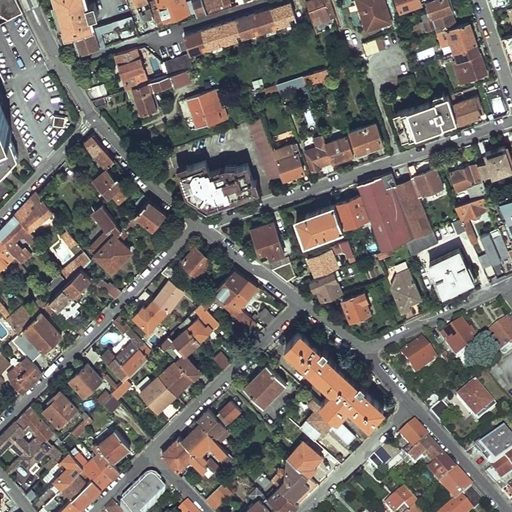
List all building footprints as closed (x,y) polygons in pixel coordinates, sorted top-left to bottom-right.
[(0,0),(0,15),(8,21),(23,13),(15,0),(0,0)] [(57,0),(67,34),(72,33),(74,32),(94,26),(92,15),(98,13),(94,1),(88,4),(86,0),(57,0)] [(145,18),(155,15),(149,1),(149,0),(135,0),(141,16),(145,18)] [(155,15),(160,29),(164,27),(162,20),(185,12),(186,15),(196,11),(192,1),(186,3),(184,0),(152,0),(149,1),(155,15)] [(198,17),(208,14),(203,0),(197,0),(193,2),(196,11),(198,17)] [(206,0),(210,11),(232,4),(230,0),(206,0)] [(304,0),(313,22),(322,18),(319,7),(331,3),(330,0),(304,0)] [(364,8),(361,0),(355,0),(359,9),(364,8)] [(359,9),(366,31),(393,22),(385,0),(361,0),(364,8),(359,9)] [(396,0),(401,12),(425,4),(423,0),(396,0)] [(432,17),(432,18),(453,10),(454,10),(450,0),(428,0),(426,1),(427,4),(426,4),(428,10),(421,13),(424,20),(432,17)] [(185,36),(191,53),(296,20),(296,19),(291,2),(185,36)] [(458,8),(460,14),(474,9),(472,3),(458,8)] [(435,27),(437,32),(458,25),(453,10),(432,18),(432,17),(424,20),(419,21),(421,27),(423,31),(435,27)] [(119,18),(121,24),(134,20),(132,14),(119,18)] [(74,32),(82,53),(107,45),(105,40),(99,42),(95,30),(101,28),(102,32),(122,26),(121,24),(119,18),(94,26),(74,32)] [(407,28),(408,32),(421,27),(419,21),(407,28)] [(451,43),(454,53),(469,48),(469,46),(479,43),(472,21),(461,24),(458,25),(437,32),(442,46),(451,43)] [(59,38),(62,46),(71,42),(70,40),(74,40),(72,33),(67,34),(59,38)] [(510,60),(511,59),(511,33),(502,37),(510,60)] [(385,48),(381,36),(363,42),(367,54),(385,48)] [(489,73),(479,43),(469,46),(469,48),(454,53),(452,53),(454,59),(452,60),(460,83),(489,73)] [(117,53),(128,87),(149,81),(137,47),(117,53)] [(168,74),(192,66),(189,54),(164,61),(168,74)] [(338,65),(340,72),(348,69),(347,63),(338,65)] [(304,74),(306,81),(312,79),(314,83),(332,76),(329,65),(328,65),(304,74)] [(133,86),(140,114),(157,108),(151,92),(172,85),(173,87),(195,80),(192,66),(168,74),(149,81),(133,86)] [(278,83),(280,89),(306,81),(304,74),(278,83)] [(93,98),(104,95),(108,94),(104,83),(86,88),(93,98)] [(253,91),(255,97),(280,89),(278,83),(253,91)] [(188,97),(197,127),(228,118),(224,107),(222,108),(215,88),(188,97)] [(457,119),(458,124),(483,116),(475,94),(457,100),(454,92),(448,94),(457,119)] [(393,111),(402,138),(457,119),(448,94),(448,93),(393,111)] [(93,98),(96,106),(106,103),(104,95),(93,98)] [(0,174),(4,177),(11,169),(8,166),(18,157),(9,136),(12,134),(0,104),(0,174)] [(52,125),(62,127),(63,117),(54,115),(52,125)] [(249,123),(269,184),(281,179),(262,119),(249,123)] [(350,130),(358,151),(383,143),(375,122),(350,130)] [(88,138),(83,142),(104,167),(102,170),(104,171),(106,170),(116,160),(92,133),(88,138)] [(303,144),(312,170),(320,168),(319,165),(333,161),(327,141),(325,138),(324,135),(323,133),(305,140),(303,142),(303,144)] [(327,141),(333,161),(353,154),(347,135),(327,141)] [(302,156),(297,141),(276,149),(285,178),(304,171),(299,157),(302,156)] [(511,149),(511,150),(508,142),(483,151),(486,159),(477,162),(482,176),(491,172),(492,176),(511,169),(511,149)] [(189,193),(208,205),(256,189),(248,164),(228,169),(226,164),(219,166),(220,171),(210,174),(206,160),(181,169),(189,193)] [(326,163),(331,174),(338,171),(333,161),(326,163)] [(449,171),(456,191),(467,188),(471,199),(485,195),(488,194),(482,176),(477,162),(477,161),(449,171)] [(414,178),(421,196),(443,187),(436,167),(420,173),(415,164),(409,166),(414,178)] [(104,171),(94,180),(116,204),(128,194),(106,170),(104,171)] [(382,247),(384,250),(389,248),(408,241),(434,229),(421,196),(414,178),(399,184),(393,171),(359,182),(362,193),(370,216),(382,247)] [(499,199),(501,204),(497,205),(511,240),(511,188),(499,193),(501,198),(499,199)] [(15,214),(29,230),(53,212),(36,191),(26,202),(15,214)] [(133,204),(139,210),(149,198),(144,193),(133,204)] [(337,202),(345,225),(370,216),(362,193),(337,202)] [(466,230),(473,246),(480,243),(469,217),(471,216),(472,218),(476,219),(480,217),(483,214),(482,212),(491,208),(485,195),(471,199),(455,204),(461,218),(466,230)] [(135,223),(138,225),(143,219),(154,227),(166,212),(149,198),(139,210),(131,219),(135,223)] [(298,216),(307,240),(345,226),(345,225),(337,202),(298,216)] [(94,211),(108,228),(110,226),(118,233),(121,230),(114,222),(115,221),(102,204),(94,211)] [(0,229),(0,236),(22,264),(32,255),(28,252),(27,253),(14,237),(21,230),(32,242),(36,239),(29,230),(15,214),(6,223),(0,229)] [(452,222),(457,234),(466,230),(461,218),(452,222)] [(90,246),(113,269),(131,251),(121,240),(127,233),(125,231),(132,224),(134,225),(135,223),(131,219),(121,230),(118,233),(110,226),(108,228),(90,246)] [(272,269),(290,261),(287,253),(285,253),(274,219),(253,227),(261,249),(267,248),(271,259),(264,262),(272,269)] [(408,241),(414,253),(439,242),(434,229),(408,241)] [(77,242),(68,231),(63,235),(71,246),(77,242)] [(22,264),(0,236),(0,269),(10,259),(15,264),(14,269),(18,273),(22,273),(26,269),(22,264)] [(311,256),(317,273),(340,264),(336,253),(347,248),(350,254),(354,253),(349,239),(331,245),(332,248),(311,256)] [(511,262),(511,258),(508,250),(507,246),(496,250),(503,267),(511,262)] [(212,263),(195,247),(181,262),(187,268),(184,271),(189,276),(193,273),(198,278),(212,263)] [(441,294),(442,297),(458,289),(457,288),(460,287),(460,288),(478,280),(470,263),(467,264),(459,247),(427,261),(435,279),(433,279),(440,294),(441,294)] [(384,250),(378,252),(381,258),(392,254),(389,248),(384,250)] [(91,259),(85,253),(75,261),(81,269),(82,268),(91,259)] [(283,267),(288,279),(296,276),(292,264),(283,267)] [(185,279),(168,265),(162,272),(170,278),(179,285),(185,279)] [(422,298),(409,266),(395,272),(390,286),(401,312),(412,307),(410,303),(422,298)] [(66,285),(73,293),(81,301),(86,297),(79,289),(91,277),(82,268),(66,285)] [(201,303),(207,309),(214,302),(222,308),(224,307),(253,329),(258,322),(241,308),(229,298),(247,279),(235,270),(206,298),(194,289),(190,294),(201,303)] [(312,279),(320,298),(343,289),(335,270),(312,279)] [(102,286),(116,297),(123,290),(110,281),(108,283),(102,278),(98,282),(102,286)] [(170,278),(154,297),(166,306),(171,299),(175,301),(184,289),(179,285),(170,278)] [(52,291),(56,295),(66,285),(68,282),(64,279),(52,291)] [(229,298),(241,308),(261,288),(247,279),(229,298)] [(95,280),(93,283),(100,289),(102,286),(98,282),(95,280)] [(51,300),(58,308),(73,293),(66,285),(56,295),(51,300)] [(343,297),(352,317),(371,310),(367,299),(369,298),(365,288),(343,297)] [(43,296),(49,303),(51,300),(46,293),(43,296)] [(49,303),(43,296),(34,303),(31,298),(24,304),(35,317),(41,311),(46,307),(49,303)] [(168,308),(154,297),(146,306),(144,305),(133,316),(148,330),(168,308)] [(49,303),(46,307),(53,314),(58,308),(51,300),(49,303)] [(0,301),(0,307),(15,325),(20,331),(35,317),(24,304),(11,314),(0,301)] [(201,303),(196,308),(209,324),(213,328),(220,323),(207,309),(201,303)] [(262,317),(269,324),(279,316),(271,308),(262,317)] [(20,331),(14,338),(22,349),(27,354),(28,356),(33,361),(42,352),(32,340),(35,338),(46,350),(62,334),(41,311),(35,317),(20,331)] [(136,333),(120,315),(113,321),(124,332),(126,331),(132,336),(136,333)] [(184,320),(200,340),(209,332),(204,328),(206,326),(199,317),(194,321),(188,316),(184,320)] [(501,348),(503,351),(509,347),(507,344),(509,342),(511,339),(511,316),(508,319),(507,318),(488,333),(499,349),(501,348)] [(177,361),(194,378),(201,371),(185,354),(200,340),(184,320),(179,325),(183,331),(173,340),(169,335),(160,344),(177,361)] [(440,337),(455,356),(474,342),(460,322),(440,337)] [(204,328),(209,332),(213,328),(209,324),(206,326),(204,328)] [(15,325),(5,334),(11,342),(14,338),(20,331),(15,325)] [(75,327),(68,333),(74,340),(81,333),(75,327)] [(333,390),(321,405),(335,417),(337,418),(349,405),(369,423),(384,407),(299,330),(286,345),(333,390)] [(141,347),(134,339),(117,356),(110,363),(125,380),(147,358),(149,356),(153,351),(145,343),(141,347)] [(399,353),(414,374),(434,359),(419,339),(399,353)] [(482,347),(495,363),(499,360),(486,344),(482,347)] [(102,354),(110,363),(117,356),(109,347),(102,354)] [(22,349),(18,353),(23,358),(27,354),(22,349)] [(0,353),(0,374),(10,362),(1,352),(0,353)] [(230,363),(220,352),(214,357),(224,369),(230,363)] [(441,355),(447,362),(450,359),(445,352),(441,355)] [(9,380),(22,393),(42,372),(33,361),(28,356),(9,374),(9,380)] [(71,379),(85,394),(103,378),(88,361),(71,379)] [(177,361),(160,376),(176,394),(194,378),(177,361)] [(267,364),(244,387),(264,406),(286,384),(267,364)] [(160,376),(142,392),(158,410),(176,394),(160,376)] [(125,380),(118,386),(122,389),(128,384),(125,380)] [(456,397),(475,419),(492,404),(473,382),(456,397)] [(108,387),(97,398),(102,403),(105,400),(113,392),(108,387)] [(52,401),(45,408),(61,423),(71,414),(74,416),(80,409),(60,390),(50,400),(52,401)] [(113,392),(105,400),(113,410),(122,402),(113,392)] [(423,403),(429,409),(440,399),(435,393),(423,403)] [(316,409),(304,423),(319,436),(335,417),(321,405),(312,397),(306,404),(308,406),(310,404),(316,409)] [(216,415),(208,407),(197,418),(200,421),(216,437),(220,434),(226,428),(227,427),(225,425),(241,410),(232,400),(216,415)] [(438,418),(447,410),(439,402),(430,409),(438,418)] [(31,405),(23,413),(45,439),(53,433),(31,405)] [(29,443),(19,433),(24,428),(16,420),(0,436),(0,453),(11,443),(23,455),(20,458),(23,461),(35,473),(41,467),(38,463),(49,451),(34,438),(29,443)] [(200,421),(183,440),(206,463),(208,465),(213,471),(221,479),(226,475),(209,458),(207,460),(199,451),(209,442),(224,457),(221,460),(226,465),(234,457),(226,449),(216,437),(200,421)] [(414,422),(401,436),(410,447),(404,452),(408,457),(427,438),(414,422)] [(82,423),(72,432),(78,437),(86,428),(82,423)] [(220,434),(216,437),(226,449),(230,446),(224,438),(230,432),(226,428),(220,434)] [(58,435),(62,441),(69,434),(64,429),(58,435)] [(116,429),(99,444),(113,461),(131,447),(116,429)] [(478,448),(493,466),(511,451),(511,444),(502,430),(478,448)] [(162,453),(182,472),(187,468),(183,464),(190,457),(201,467),(206,463),(183,440),(180,436),(162,453)] [(408,457),(404,460),(407,464),(412,460),(416,464),(421,460),(428,468),(443,455),(435,446),(427,438),(408,457)] [(304,440),(288,458),(297,467),(308,476),(315,467),(313,464),(321,455),(304,440)] [(95,458),(113,478),(117,474),(120,470),(113,461),(99,444),(95,447),(98,451),(93,455),(95,458)] [(379,448),(373,453),(384,465),(388,469),(393,463),(379,448)] [(107,483),(113,478),(95,458),(88,464),(75,450),(72,452),(84,467),(89,474),(93,479),(101,489),(107,483)] [(33,502),(39,510),(44,504),(53,496),(58,492),(64,486),(84,467),(72,452),(71,451),(68,453),(64,457),(59,462),(66,470),(33,502)] [(486,472),(495,483),(511,468),(509,464),(511,461),(511,451),(493,466),(486,472)] [(373,453),(368,459),(377,470),(384,465),(373,453)] [(449,462),(443,455),(428,468),(427,470),(439,485),(455,469),(449,462)] [(53,468),(59,462),(55,457),(49,463),(53,468)] [(20,458),(7,470),(8,471),(10,474),(23,461),(20,458)] [(208,465),(203,469),(208,475),(213,471),(208,465)] [(84,467),(64,486),(74,497),(89,483),(85,479),(89,474),(84,467)] [(289,478),(280,487),(297,502),(316,483),(308,476),(297,467),(287,476),(289,478)] [(463,478),(455,469),(439,485),(455,501),(459,498),(461,496),(471,486),(463,478)] [(73,498),(82,508),(91,499),(101,489),(93,479),(89,483),(74,497),(73,498)] [(147,481),(119,509),(122,511),(145,511),(164,493),(153,482),(150,481),(147,481)] [(224,482),(206,498),(216,508),(233,492),(224,482)] [(511,497),(511,482),(501,491),(509,499),(511,497)] [(297,502),(280,487),(278,486),(268,498),(266,495),(263,499),(261,496),(248,508),(252,511),(276,511),(280,509),(283,511),(290,511),(292,511),(299,504),(297,502)] [(489,507),(471,486),(461,496),(475,511),(479,511),(484,508),(486,510),(489,507)] [(419,504),(405,489),(384,509),(386,511),(398,511),(400,511),(401,511),(409,511),(411,510),(419,504)] [(425,511),(435,502),(429,495),(419,504),(425,511)] [(53,496),(44,504),(50,510),(58,501),(55,499),(53,496)] [(59,511),(77,511),(82,508),(73,498),(59,511)] [(469,511),(471,511),(459,498),(455,501),(442,511),(469,511)] [(122,511),(119,509),(113,502),(105,510),(107,511),(122,511)] [(195,511),(187,502),(178,510),(179,511),(195,511)]
